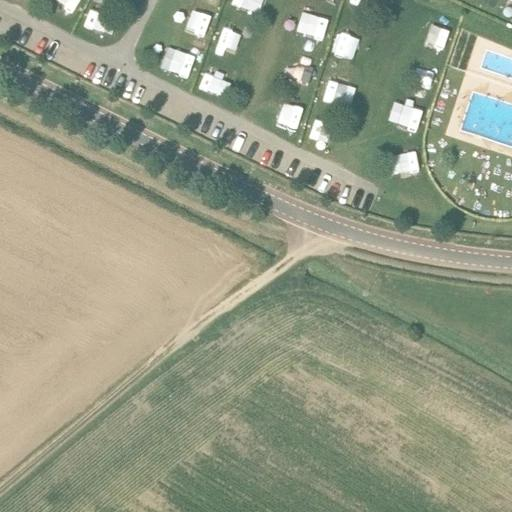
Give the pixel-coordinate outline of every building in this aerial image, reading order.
[(59,0),(59,3),(77,10),(81,0),(59,0)] [(213,0),(195,0),(191,12),(207,19),(215,1),(213,0)] [(321,1),(312,21),(330,28),(338,8),(321,1)] [(101,2),(91,21),(102,26),(111,7),(101,2)] [(225,25),(241,31),(247,15),(231,9),(225,25)] [(433,28),(449,29),(450,13),(434,12),(433,28)] [(345,37),(362,40),(366,20),(349,17),(345,37)] [(182,45),(194,48),(199,31),(187,27),(182,45)] [(305,36),(298,54),(316,60),(323,42),(305,36)] [(211,60),(227,64),(231,46),(215,42),(211,60)] [(424,61),(442,68),(448,50),(430,44),(424,61)] [(341,74),(349,51),(340,48),(331,70),(341,74)] [(167,52),(163,70),(182,74),(186,55),(167,52)] [(288,95),(305,103),(314,85),(298,77),(288,95)] [(287,105),(279,123),(296,131),(304,112),(287,105)] [(318,118),(312,142),(328,146),(334,123),(318,118)] [(402,152),(406,172),(426,168),(422,148),(402,152)]
